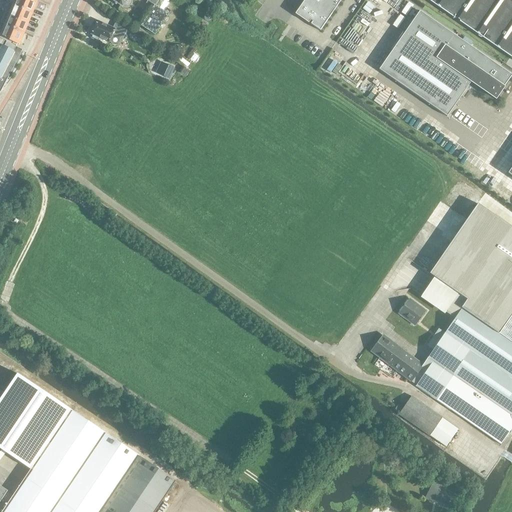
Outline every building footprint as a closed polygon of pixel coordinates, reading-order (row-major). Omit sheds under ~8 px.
[(13,4),(13,5),(32,13),(37,1),(33,0),(0,0),(7,2),(13,4)] [(309,0),(299,15),(309,22),(310,20),(312,21),(311,23),(320,30),(341,0),(309,0)] [(511,0),(431,0),(511,56),(511,0)] [(141,24),(156,34),(171,11),(166,7),(164,10),(155,4),(154,5),(141,24)] [(13,5),(12,8),(10,8),(7,14),(28,23),(32,13),(13,5)] [(447,116),(471,82),(495,99),(511,75),(511,74),(420,11),(379,69),(447,116)] [(24,32),(28,23),(7,14),(5,12),(0,22),(4,25),(5,24),(24,32)] [(109,42),(111,42),(112,44),(113,45),(115,45),(117,45),(119,44),(120,42),(120,40),(120,39),(120,38),(123,39),(127,29),(116,21),(113,28),(98,21),(92,34),(92,35),(91,38),(92,39),(97,41),(99,40),(100,38),(109,42)] [(0,34),(8,39),(19,44),(24,32),(5,24),(4,25),(0,22),(0,34)] [(1,91),(2,88),(22,50),(7,41),(6,43),(0,39),(0,92),(0,93),(1,91)] [(336,74),(343,64),(331,55),(324,65),(336,74)] [(161,75),(168,79),(173,68),(166,65),(161,75)] [(423,365),(411,381),(416,385),(415,386),(501,445),(511,427),(511,227),(479,204),(430,275),(467,301),(451,323),(450,322),(444,330),(446,331),(445,333),(438,329),(427,345),(433,350),(423,365)] [(408,299),(397,312),(414,324),(424,310),(408,299)] [(382,336),(371,351),(390,364),(389,365),(411,381),(423,365),(386,338),(385,338),(382,336)] [(0,388),(10,375),(0,368),(0,388)] [(0,511),(154,511),(176,481),(71,410),(71,411),(17,374),(0,399),(0,446),(32,468),(26,477),(26,478),(14,495),(0,485),(0,511)] [(412,395),(399,413),(446,447),(459,429),(412,395)] [(425,499),(450,511),(459,493),(433,481),(425,499)]
